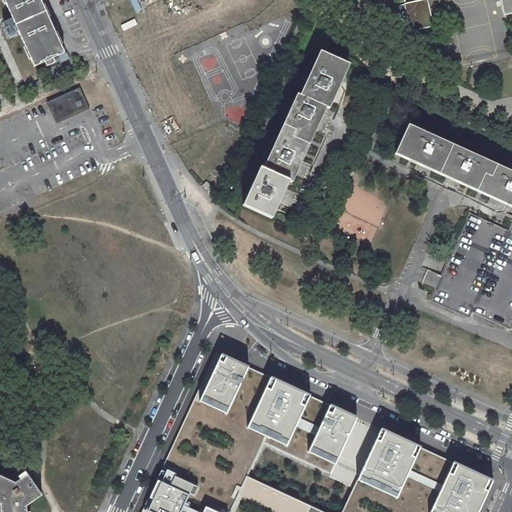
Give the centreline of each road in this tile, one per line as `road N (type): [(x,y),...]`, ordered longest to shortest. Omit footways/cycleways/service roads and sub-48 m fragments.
road 1 (tertiary): [(213,308),(256,345),(495,456),(511,456)]
road 2 (tertiary): [(225,281),(196,249),(83,0)]
road 3 (residential): [(119,511),(213,308)]
road 4 (tertiary): [(369,356),(225,281)]
road 5 (tertiary): [(511,424),(369,356)]
